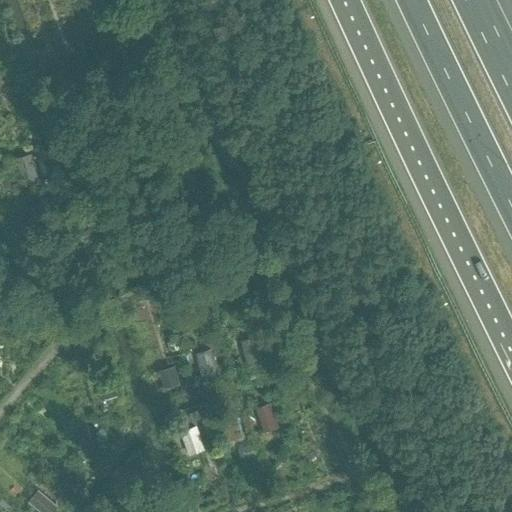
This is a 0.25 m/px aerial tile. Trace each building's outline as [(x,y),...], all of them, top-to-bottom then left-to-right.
[(17,158),(24,182),(38,178),(31,154),(17,158)] [(11,182),(14,191),(20,189),(17,180),(11,182)] [(261,360),(255,338),(242,341),(248,364),(261,360)] [(210,350),(197,353),(203,375),(216,372),(210,350)] [(178,382),(174,367),(160,370),(165,387),(178,382)] [(96,379),(101,398),(115,394),(110,375),(96,379)] [(191,385),(180,388),(182,394),(193,391),(191,385)] [(256,408),(263,430),(276,426),(269,404),(256,408)] [(199,410),(189,413),(192,420),(201,417),(199,410)] [(233,414),(221,418),(228,440),(241,436),(233,414)] [(182,431),(189,453),(202,449),(195,427),(182,431)] [(77,443),(94,459),(104,449),(87,433),(77,443)] [(103,440),(110,446),(116,440),(108,434),(103,440)] [(61,483),(69,490),(75,483),(67,476),(61,483)] [(120,493),(136,506),(145,495),(129,482),(120,493)] [(29,501),(42,511),(49,511),(56,505),(38,490),(29,501)]
